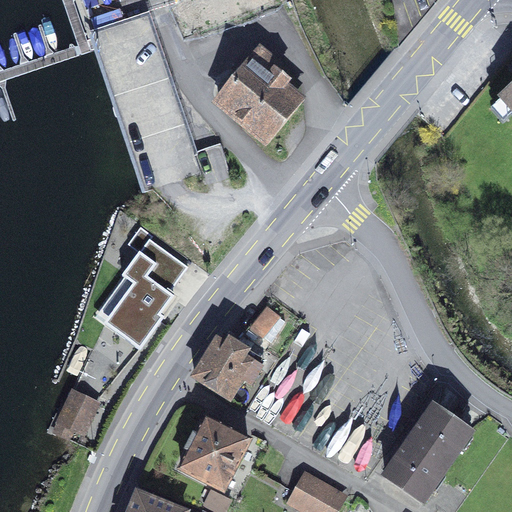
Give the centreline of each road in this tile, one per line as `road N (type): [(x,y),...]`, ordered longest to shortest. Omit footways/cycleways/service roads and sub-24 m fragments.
road 1 (primary): [(96,511),(137,423),(181,355),(475,0)]
road 2 (unknown): [(180,397),(398,511)]
